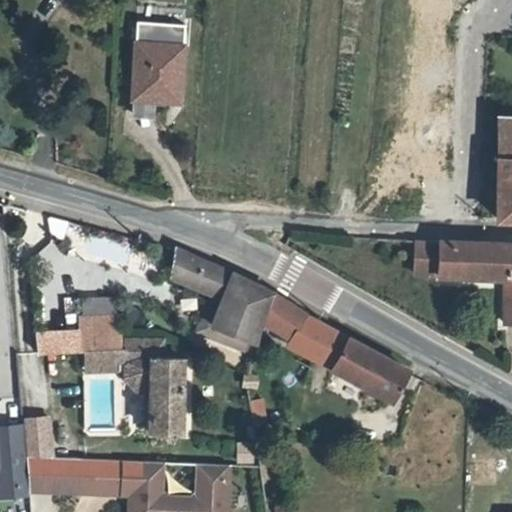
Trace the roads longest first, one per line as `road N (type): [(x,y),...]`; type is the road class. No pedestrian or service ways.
road 1 (tertiary): [(188,232),(295,277),(511,405)]
road 2 (residential): [(188,232),(281,217),(511,223)]
road 3 (tertiary): [(0,180),(188,232)]
